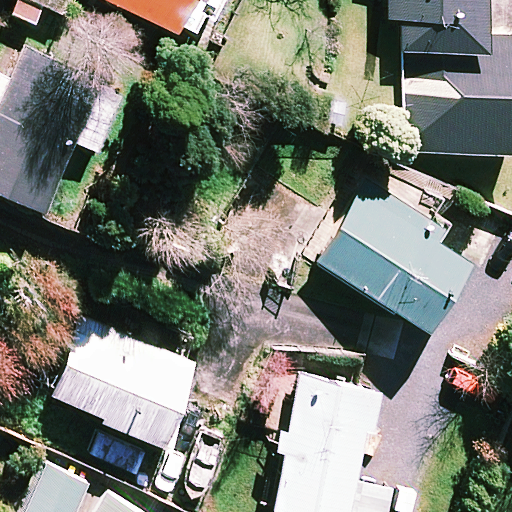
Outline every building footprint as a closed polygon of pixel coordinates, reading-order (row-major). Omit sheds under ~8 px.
[(32,26),(41,3),(56,10),(60,0),(110,0),(169,25),(171,19),(189,26),(196,10),(210,16),(217,0),(14,0),(7,15),(32,26)] [(386,0),(384,42),(473,47),(475,0),(386,0)] [(511,115),(511,33),(488,33),(487,61),(406,59),(404,147),(511,149),(511,115)] [(117,87),(20,44),(6,76),(0,72),(0,189),(38,207),(69,137),(91,146),(117,87)] [(418,214),(358,177),(309,256),(418,322),(459,254),(411,224),(418,214)] [(48,391),(92,408),(89,416),(166,445),(179,412),(166,407),(186,356),(78,314),(48,391)] [(372,383),(286,370),(263,511),(381,511),(387,483),(347,477),(356,423),(366,424),(372,383)] [(132,471),(141,449),(97,430),(88,452),(132,471)] [(69,511),(84,478),(44,461),(22,511),(69,511)] [(134,511),(94,489),(80,511),(134,511)]
